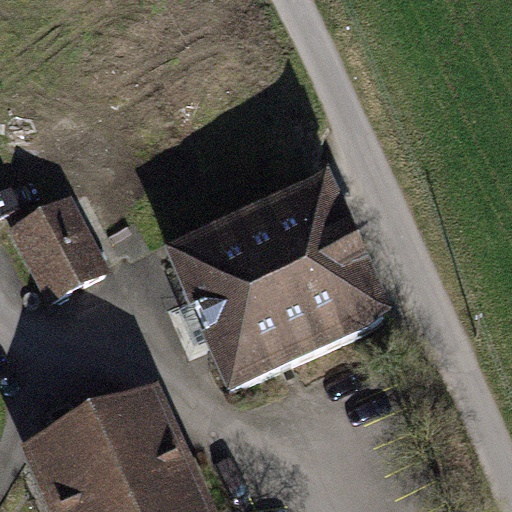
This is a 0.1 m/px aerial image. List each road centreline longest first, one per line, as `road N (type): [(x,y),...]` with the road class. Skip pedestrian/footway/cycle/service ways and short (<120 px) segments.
road 1 (residential): [(511,486),(296,0)]
road 2 (residential): [(0,480),(52,395),(124,378),(181,389),(231,450),(323,459),(347,511)]
